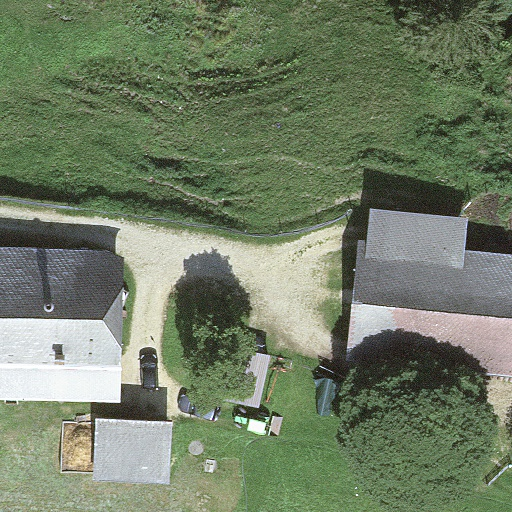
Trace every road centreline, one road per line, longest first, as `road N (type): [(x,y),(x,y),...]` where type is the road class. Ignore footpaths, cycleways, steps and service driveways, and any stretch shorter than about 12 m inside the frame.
road 1 (track): [(0,218),(265,270),(332,348),(385,373),(511,411)]
road 2 (track): [(265,270),(301,249),(364,234),(511,244)]
road 3 (track): [(385,373),(511,483)]
